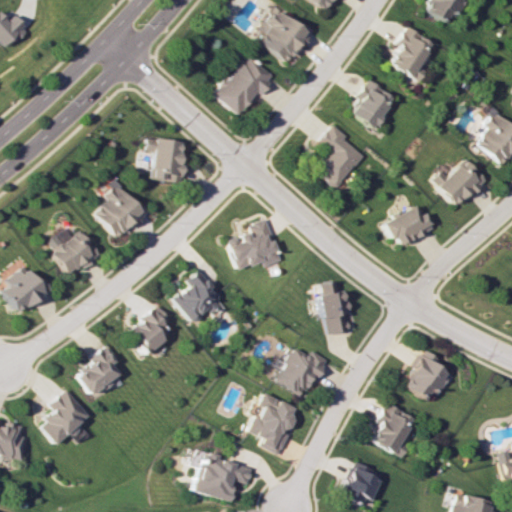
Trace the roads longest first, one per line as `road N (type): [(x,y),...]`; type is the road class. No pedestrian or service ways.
road 1 (residential): [(0,366),(74,315),(193,213),(315,78),(371,0)]
road 2 (residential): [(107,41),(329,248),(408,306),(511,360)]
road 3 (residential): [(279,509),(362,361),(445,260),(511,199)]
road 4 (secondary): [(0,175),(129,65)]
road 5 (secondary): [(107,41),(0,135)]
